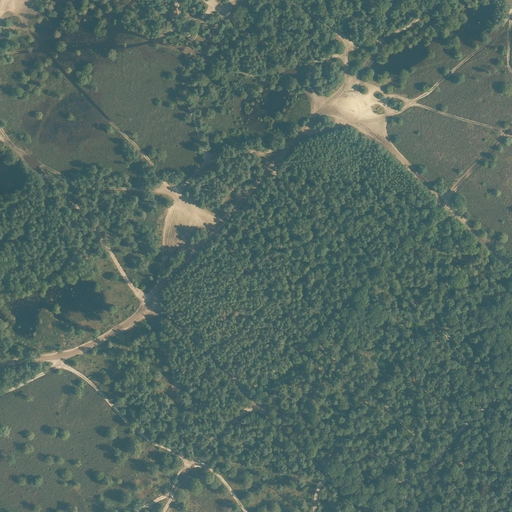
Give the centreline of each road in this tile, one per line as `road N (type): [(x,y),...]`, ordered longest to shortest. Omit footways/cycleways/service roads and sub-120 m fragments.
road 1 (track): [(0,136),(82,210),(137,294),(371,511)]
road 2 (track): [(165,511),(190,463),(511,125)]
road 3 (track): [(150,303),(350,76),(443,0)]
road 4 (track): [(204,0),(511,258)]
road 5 (track): [(0,54),(155,41),(12,9)]
road 6 (track): [(0,365),(55,356),(131,323),(150,303),(178,196)]
road 7 (track): [(178,196),(5,0)]
road 8 (track): [(511,9),(489,42),(412,102),(386,117),(295,138)]
road 9 (track): [(249,511),(213,469),(132,427),(55,356)]
road 10 (track): [(155,41),(241,73),(293,70),(391,35)]
road 11 (track): [(511,135),(350,76)]
road 12 (track): [(22,157),(81,188),(156,188),(178,196)]
